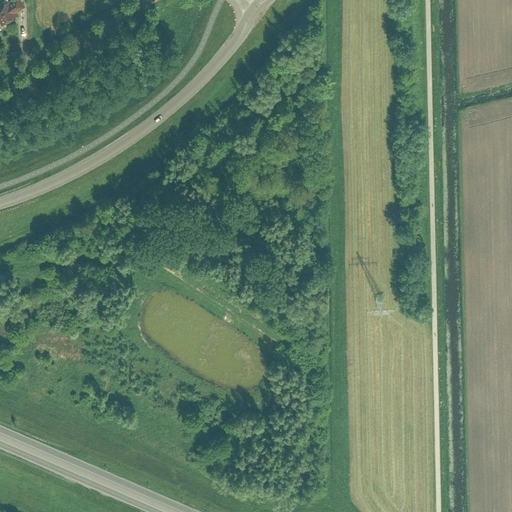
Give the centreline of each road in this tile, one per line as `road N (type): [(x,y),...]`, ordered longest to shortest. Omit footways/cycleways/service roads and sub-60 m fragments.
road 1 (tertiary): [(0,202),(136,134),(210,69),(250,9)]
road 2 (primary): [(174,511),(0,436)]
road 3 (unclassified): [(148,0),(0,99)]
